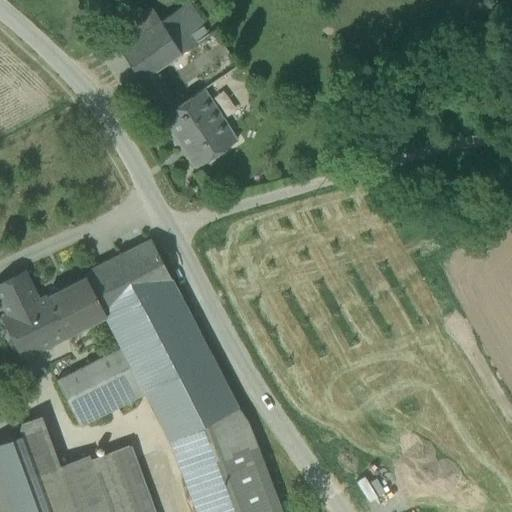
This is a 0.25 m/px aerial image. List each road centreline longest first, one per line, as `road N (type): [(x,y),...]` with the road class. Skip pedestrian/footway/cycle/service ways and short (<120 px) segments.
road 1 (unclassified): [(511,141),(435,150),(165,228)]
road 2 (tertiary): [(165,228),(264,405),(341,511)]
road 3 (tertiary): [(0,10),(82,86),(165,228)]
road 4 (track): [(0,269),(152,202)]
